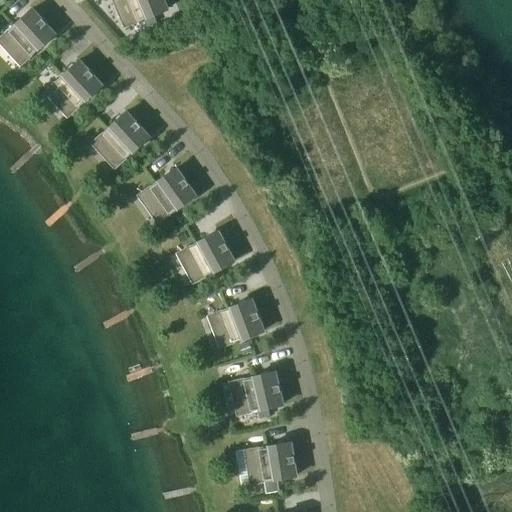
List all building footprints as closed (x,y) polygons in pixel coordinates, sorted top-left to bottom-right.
[(121,0),(122,1),(129,16),(130,31),(131,31),(130,25),(168,9),(164,0),(121,0)] [(0,35),(0,36),(10,42),(21,54),(27,68),(28,67),(25,62),(56,34),(33,9),(3,37),(0,35)] [(157,22),(154,15),(144,19),(147,26),(157,22)] [(44,85),(44,86),(57,93),(68,105),(74,119),(75,119),(72,113),(103,85),(80,60),(49,88),(44,85)] [(91,137),(91,138),(104,145),(115,157),(121,171),(122,170),(120,165),(150,137),(127,112),(97,140),(91,137)] [(138,189),(138,190),(150,198),(160,211),(164,226),(165,225),(163,220),(196,196),(177,168),(143,192),(138,189)] [(184,223),(189,220),(184,213),(179,216),(184,223)] [(178,247),(177,248),(188,258),(196,272),(199,287),(200,287),(199,281),(235,261),(219,231),(182,251),(178,247)] [(224,283),(220,276),(214,279),(218,286),(224,283)] [(210,309),(209,310),(219,321),(225,336),(225,351),(226,351),(226,345),(264,331),(252,299),(214,314),(210,309)] [(253,351),(249,341),(240,345),(243,354),(253,351)] [(232,376),(231,376),(239,389),(243,405),(242,420),(243,420),(243,414),(283,404),(275,371),(235,381),(232,376)] [(268,408),(258,410),(260,418),(270,416),(268,408)] [(248,444),(247,444),(254,457),(257,474),(254,488),(255,488),(256,482),(297,476),(291,442),(251,449),(248,444)]
